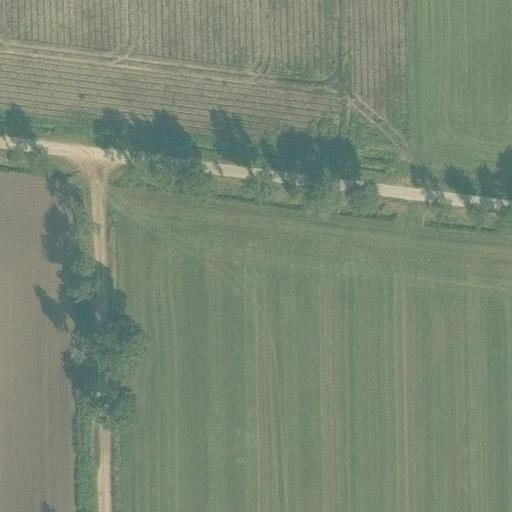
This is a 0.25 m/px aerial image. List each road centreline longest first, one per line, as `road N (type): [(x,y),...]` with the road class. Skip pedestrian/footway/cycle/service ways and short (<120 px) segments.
road 1 (unclassified): [(511,208),(0,143)]
road 2 (track): [(106,511),(92,154)]
